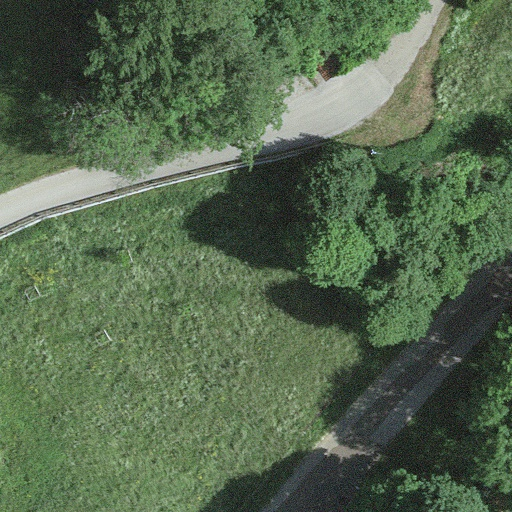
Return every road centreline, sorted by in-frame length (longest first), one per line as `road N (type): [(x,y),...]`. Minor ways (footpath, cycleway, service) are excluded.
road 1 (unclassified): [(423,0),(380,72),(330,108),(0,212)]
road 2 (unclassified): [(511,271),(299,511)]
